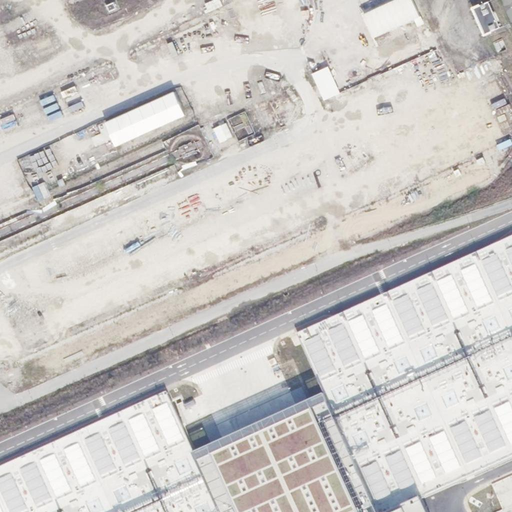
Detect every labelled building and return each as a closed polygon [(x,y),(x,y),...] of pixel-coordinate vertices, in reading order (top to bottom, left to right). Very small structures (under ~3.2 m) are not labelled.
[(237,21),(256,12),(250,0),(245,0),(230,7),(237,21)] [(390,73),(440,53),(418,0),(376,0),(362,6),(382,53),(390,73)] [(483,34),(501,28),(490,0),(488,0),(473,6),(483,34)] [(209,25),(213,35),(224,31),(220,21),(209,25)] [(190,35),(177,39),(183,55),(196,50),(190,35)] [(343,96),(329,59),(320,63),(316,55),(307,59),(325,103),(343,96)] [(490,108),(476,79),(489,73),(486,66),(485,66),(435,90),(427,93),(432,104),(432,116),(437,114),(438,126),(444,126),(448,124),(473,123),(473,120),(490,113),(490,108)] [(102,75),(104,82),(118,79),(116,71),(102,75)] [(100,75),(63,92),(70,107),(107,89),(100,75)] [(108,147),(189,117),(179,92),(97,122),(102,134),(92,137),(95,146),(106,142),(108,147)] [(238,138),(252,134),(245,114),(231,119),(238,138)] [(228,122),(214,127),(221,142),(234,136),(228,122)] [(219,202),(302,173),(294,151),(216,179),(221,191),(216,193),(219,202)] [(105,212),(131,201),(125,188),(99,199),(105,212)] [(69,240),(66,265),(88,268),(88,263),(98,264),(99,255),(98,255),(99,244),(68,240),(69,240)] [(511,253),(304,344),(329,402),(199,459),(172,397),(0,471),(0,511),(376,511),(373,503),(511,443),(511,253)] [(511,511),(511,475),(493,482),(502,509),(495,511),(511,511)]
